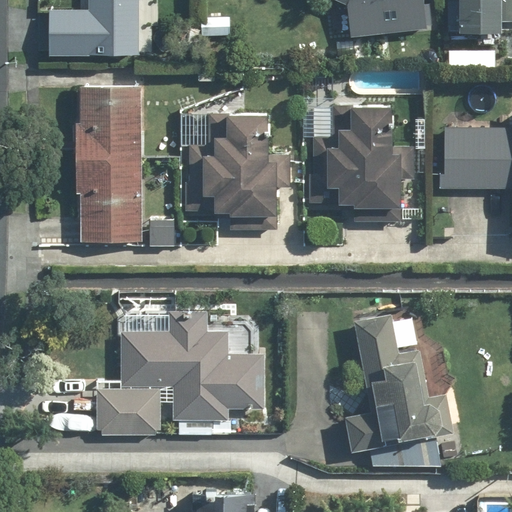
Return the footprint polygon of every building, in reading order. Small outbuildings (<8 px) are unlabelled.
[(88,0),(88,27),(139,28),(138,0),(88,0)] [(424,0),(338,0),(348,4),(352,35),(429,24),(424,0)] [(502,28),(501,0),(451,0),(452,28),(502,28)] [(232,16),(197,16),(197,36),(232,36),(232,16)] [(177,36),(151,35),(150,59),(176,60),(177,36)] [(496,52),(451,50),(450,67),(496,69),(496,52)] [(334,81),(308,76),(303,98),(330,103),(334,81)] [(145,236),(143,83),(80,84),(82,237),(145,236)] [(389,104),(333,104),(333,135),(314,135),(314,200),(355,200),(355,205),(400,205),(400,178),(413,178),(412,145),(392,145),(392,134),(389,134),(389,104)] [(267,111),(211,112),(211,142),(191,142),(192,207),(233,207),(233,212),(278,212),(278,185),(290,185),(290,152),(270,152),(270,141),(267,141),(267,111)] [(511,170),(511,125),(443,124),(443,170),(439,170),(439,185),(511,185),(511,170)] [(178,152),(157,152),(156,175),(177,176),(178,152)] [(172,330),(123,330),(124,382),(177,382),(177,418),(229,418),(229,406),(264,405),(263,352),(227,352),(227,330),(208,330),(208,309),(172,309),(172,330)] [(447,394),(431,397),(421,348),(400,351),(393,311),(355,318),(372,409),(347,413),(353,446),(454,427),(447,394)] [(195,511),(255,511),(255,489),(196,490),(195,511)]
